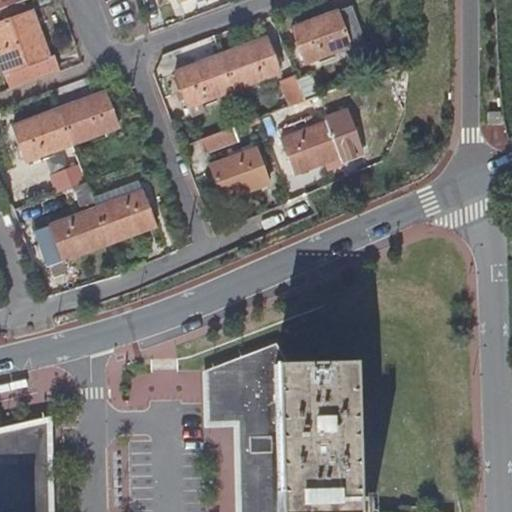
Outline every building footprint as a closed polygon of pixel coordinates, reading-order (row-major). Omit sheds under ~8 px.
[(0,0),(0,10),(1,10),(26,2),(30,0),(0,0)] [(0,65),(2,65),(12,91),(62,74),(56,57),(50,59),(34,13),(30,15),(26,2),(1,10),(0,10),(0,65)] [(363,45),(350,11),(290,34),(303,68),(363,45)] [(278,77),(265,43),(220,60),(233,94),(278,77)] [(220,60),(174,77),(190,119),(203,114),(200,107),(233,94),(220,60)] [(316,96),(309,78),(294,83),(301,102),(316,96)] [(120,133),(107,97),(96,101),(89,82),(53,94),(60,114),(73,149),(120,133)] [(294,83),(294,82),(279,88),(287,111),(303,105),(301,102),(294,83)] [(73,149),(60,114),(14,130),(27,166),(73,149)] [(339,161),(326,127),(281,144),(294,178),(339,161)] [(240,147),(234,131),(200,144),(205,160),(240,147)] [(267,188),(254,154),(210,170),(223,205),(267,188)] [(93,204),(87,187),(73,192),(81,212),(94,207),(93,204)] [(96,213),(142,196),(139,187),(93,204),(94,207),(96,213)] [(155,230),(142,196),(96,213),(108,247),(155,230)] [(108,247),(96,213),(49,230),(62,264),(108,247)] [(62,264),(49,230),(36,235),(48,270),(62,264)] [(201,399),(202,426),(227,425),(229,511),(358,511),(354,364),(312,365),(310,332),(201,372),(201,399)] [(0,511),(42,511),(41,430),(0,438),(0,511)] [(378,511),(433,511),(433,502),(419,503),(419,511),(414,511),(414,507),(397,507),(397,511),(392,511),(393,511),(378,511)]
